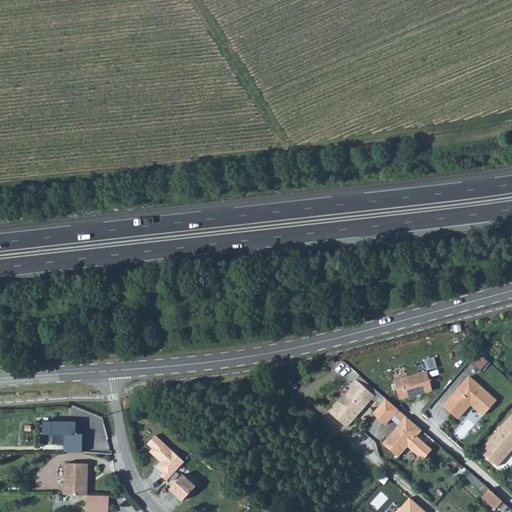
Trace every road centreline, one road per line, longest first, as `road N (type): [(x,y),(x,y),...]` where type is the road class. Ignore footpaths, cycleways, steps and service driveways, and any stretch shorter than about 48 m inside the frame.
road 1 (trunk): [(0,267),(269,246),(511,212)]
road 2 (trunk): [(511,186),(299,216),(0,241)]
road 3 (secondary): [(511,289),(291,347),(109,370)]
road 4 (unclassified): [(109,370),(131,465),(159,511)]
